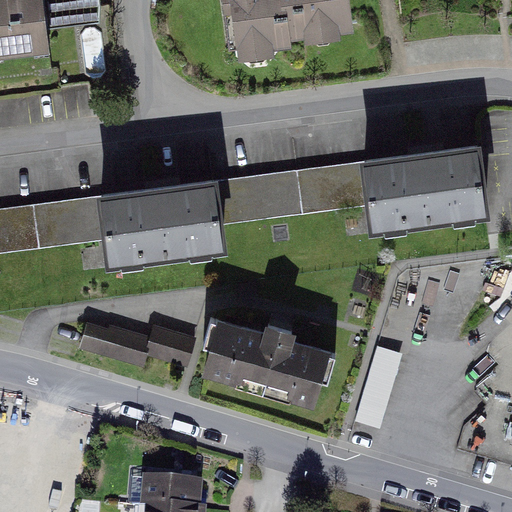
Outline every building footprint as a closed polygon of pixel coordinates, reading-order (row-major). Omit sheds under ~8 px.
[(0,0),(0,54),(41,51),(35,0),(0,0)] [(219,0),(227,60),(285,52),(284,42),(343,34),(338,0),(219,0)] [(370,224),(484,214),(478,150),(364,160),(370,224)] [(362,162),(297,171),(303,214),(368,205),(362,162)] [(297,171),(209,182),(214,225),(303,214),(297,171)] [(104,261),(217,246),(214,225),(209,182),(95,197),(101,241),(104,261)] [(95,197),(34,205),(39,249),(101,241),(95,197)] [(0,209),(0,253),(39,249),(34,205),(0,209)] [(394,284),(357,419),(385,426),(421,291),(394,284)] [(88,316),(80,346),(146,364),(149,353),(189,364),(198,332),(154,321),(151,332),(88,316)] [(207,375),(322,407),(336,356),(221,324),(207,375)] [(511,409),(503,438),(511,440),(511,409)] [(200,478),(138,474),(136,500),(199,503),(200,478)] [(202,511),(203,503),(199,503),(136,500),(135,511),(202,511)]
